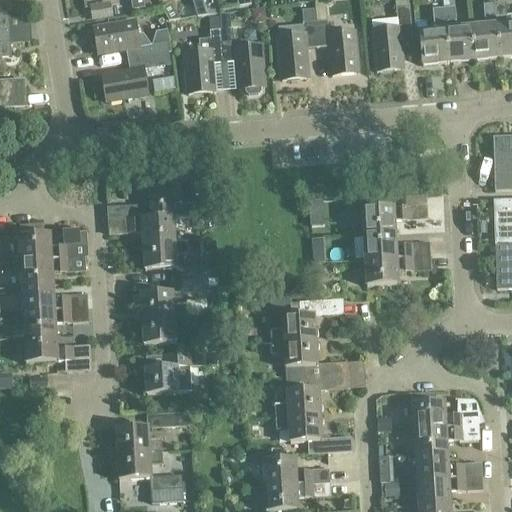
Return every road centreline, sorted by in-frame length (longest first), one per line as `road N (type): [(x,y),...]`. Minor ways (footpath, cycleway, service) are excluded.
road 1 (residential): [(71,146),(454,116)]
road 2 (residential): [(110,386),(109,279),(100,239),(81,212),(18,209)]
road 3 (residential): [(460,320),(454,116)]
road 4 (residential): [(401,385),(459,383),(483,396),(492,414),(497,511)]
road 5 (residential): [(71,146),(49,0)]
road 6 (residential): [(367,511),(363,418),(376,390)]
